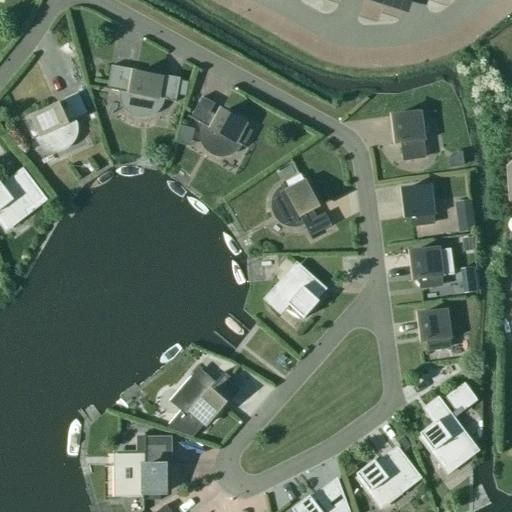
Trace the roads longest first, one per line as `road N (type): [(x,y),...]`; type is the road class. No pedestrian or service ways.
road 1 (residential): [(87,0),(344,139),(358,160),(376,295)]
road 2 (residential): [(376,295),(390,397),(382,414),(253,489),(241,488),(224,475),(226,452),(290,380)]
road 3 (residential): [(290,380),(376,295)]
